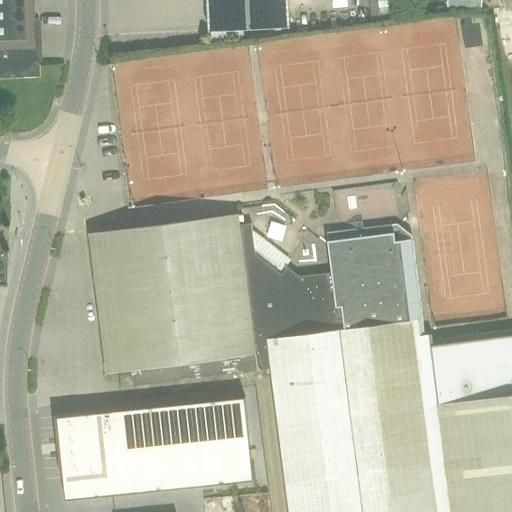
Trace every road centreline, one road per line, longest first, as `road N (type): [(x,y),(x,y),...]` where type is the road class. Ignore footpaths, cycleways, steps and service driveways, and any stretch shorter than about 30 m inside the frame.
road 1 (unclassified): [(26,511),(15,360),(59,163)]
road 2 (unclassified): [(59,163),(88,0)]
